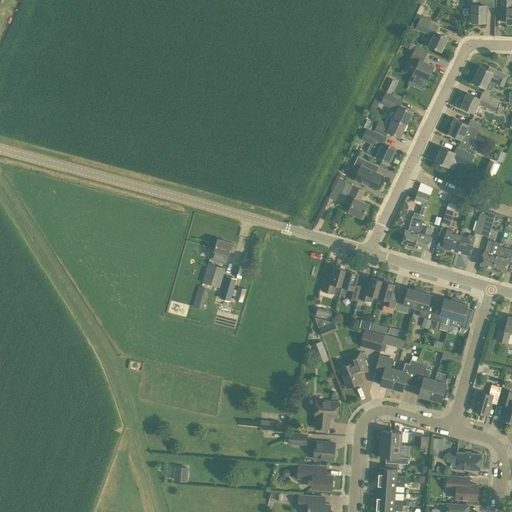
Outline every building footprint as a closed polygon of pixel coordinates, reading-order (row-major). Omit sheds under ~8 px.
[(472,21),(484,22),(485,10),(487,10),(488,6),(494,6),(494,0),(465,0),(465,6),(472,6),(472,21)] [(511,23),(511,9),(511,0),(500,0),(501,6),(501,9),(506,9),(506,23),(511,23)] [(441,51),(448,37),(437,32),(439,26),(430,21),(431,19),(422,14),(422,15),(417,13),(410,26),(415,28),(432,37),(429,45),(441,51)] [(418,62),(408,83),(410,84),(422,89),(433,66),(423,61),(428,51),(416,45),(413,50),(409,58),(418,62)] [(503,86),(508,75),(502,72),(489,66),(488,70),(480,66),(473,81),(491,90),(494,83),(489,80),(491,76),(498,79),(496,83),(503,86)] [(397,81),(388,76),(382,89),(391,93),(397,81)] [(391,116),(389,115),(406,124),(413,111),(401,105),(403,100),(386,92),(380,103),(395,110),(391,116)] [(461,106),(473,112),(478,104),(494,111),(500,100),(482,92),(479,98),(467,93),(461,106)] [(400,137),(406,124),(389,115),(386,122),(379,119),(374,130),(386,136),(388,131),(400,137)] [(454,138),(455,136),(462,139),(460,144),(468,147),(473,135),(476,136),(481,124),(470,119),(468,124),(455,118),(451,127),(450,127),(447,134),(454,138)] [(364,126),(370,129),(373,122),(367,119),(364,126)] [(389,161),(395,148),(384,142),(386,137),(376,132),(366,128),(361,139),(370,143),(380,148),(377,156),(389,161)] [(447,166),(446,169),(452,171),(456,163),(467,168),(475,153),(482,156),(483,154),(481,153),(473,149),(472,150),(468,147),(460,144),(458,147),(456,146),(454,152),(442,146),(441,148),(435,160),(447,166)] [(506,153),(501,150),(497,160),(503,162),(504,158),(506,153)] [(359,170),(355,179),(376,189),(382,175),(366,168),(369,162),(358,156),(353,167),(359,170)] [(493,178),(499,164),(490,160),(484,174),(493,178)] [(362,217),(368,204),(361,200),(365,191),(346,182),(338,178),(333,189),(341,192),(341,193),(354,199),(348,211),(362,217)] [(418,190),(430,194),(433,187),(421,182),(418,190)] [(414,249),(419,233),(422,220),(422,219),(427,203),(431,195),(430,194),(418,190),(417,190),(414,197),(414,198),(422,201),(418,213),(414,212),(413,216),(412,216),(408,230),(406,230),(403,239),(402,243),(407,244),(406,247),(414,249)] [(450,225),(454,211),(446,209),(442,223),(450,225)] [(488,237),(494,217),(495,213),(488,211),(487,215),(481,235),(488,237)] [(481,235),(487,215),(480,213),(474,232),(481,235)] [(426,227),(424,235),(419,233),(414,249),(423,252),(424,249),(429,250),(432,237),(430,237),(432,229),(426,227)] [(441,247),(456,251),(460,235),(452,233),(453,230),(447,229),(441,247)] [(468,237),(460,235),(456,251),(461,252),(470,255),(473,245),(472,244),(475,236),(468,235),(468,237)] [(212,259),(226,264),(232,243),(218,239),(212,259)] [(483,268),(491,271),(499,245),(500,243),(493,241),(492,246),(486,244),(484,252),(483,251),(480,264),(484,265),(483,268)] [(511,249),(499,246),(499,245),(491,271),(500,273),(501,271),(506,272),(509,261),(511,262),(511,249)] [(202,282),(220,288),(225,268),(208,263),(202,282)] [(341,286),(342,286),(346,271),(334,268),(332,277),(325,275),(321,291),(334,294),(337,285),(341,286)] [(357,274),(346,271),(342,286),(341,286),(339,293),(345,295),(344,297),(357,301),(358,297),(363,283),(362,283),(361,285),(355,284),(357,274)] [(220,298),(230,301),(235,285),(237,279),(226,275),(220,298)] [(371,301),(373,296),(378,297),(382,281),(371,278),(369,285),(363,283),(358,297),(371,301)] [(382,281),(378,297),(383,298),(381,304),(394,308),(398,293),(392,291),(394,285),(382,281)] [(192,306),(200,309),(207,288),(199,285),(192,306)] [(246,289),(238,286),(234,300),(242,302),(246,289)] [(407,312),(408,306),(415,308),(420,287),(415,286),(414,290),(407,288),(406,295),(399,293),(398,293),(394,308),(395,308),(394,309),(401,311),(407,312)] [(420,287),(415,308),(420,309),(418,316),(424,318),(421,327),(428,329),(431,319),(436,301),(429,299),(431,295),(425,293),(425,289),(420,287)] [(451,318),(457,298),(452,296),(451,300),(444,298),(443,303),(436,301),(431,319),(433,320),(432,326),(439,328),(440,322),(443,322),(445,316),(451,318)] [(457,298),(451,318),(462,321),(459,331),(466,333),(467,330),(472,315),(465,313),(467,305),(461,303),(462,299),(457,298)] [(317,307),(315,315),(330,319),(332,311),(317,307)] [(495,340),(507,343),(510,332),(511,332),(511,316),(508,316),(504,330),(499,328),(495,340)] [(315,317),(318,327),(333,322),(315,317)] [(361,320),(360,327),(368,329),(370,322),(361,320)] [(365,328),(361,343),(380,349),(384,334),(365,328)] [(392,344),(394,337),(386,335),(384,342),(392,344)] [(321,341),(312,345),(319,363),(329,360),(321,341)] [(361,381),(358,373),(357,368),(364,365),(358,351),(350,355),(353,362),(340,367),(347,386),(361,381)] [(444,352),(442,358),(453,361),(455,355),(444,352)] [(391,387),(396,368),(390,367),(392,358),(379,355),(376,367),(384,369),(380,384),(391,387)] [(405,362),(402,370),(396,368),(391,387),(402,390),(406,376),(414,378),(419,361),(410,359),(409,363),(405,362)] [(429,398),(434,379),(428,377),(431,369),(426,368),(428,364),(419,361),(414,378),(422,380),(418,395),(429,398)] [(443,373),(441,381),(434,379),(429,398),(440,401),(448,374),(443,373)] [(472,410),(487,414),(491,402),(497,404),(502,387),(491,384),(489,393),(478,390),(472,410)] [(511,391),(503,389),(499,403),(505,405),(501,417),(511,420),(511,391)] [(329,415),(337,415),(338,401),(316,400),(315,414),(316,414),(315,427),(328,428),(329,415)] [(260,419),(260,429),(276,430),(277,421),(260,419)] [(380,442),(381,442),(401,444),(402,431),(382,430),(381,436),(380,435),(379,436),(379,441),(380,442)] [(289,442),(305,443),(306,433),(290,432),(289,442)] [(428,436),(414,435),(413,445),(422,446),(427,446),(428,436)] [(313,457),(333,459),(333,457),(335,455),(336,451),(334,449),(335,442),(315,440),(313,457)] [(400,456),(401,444),(381,442),(381,443),(379,443),(378,444),(378,448),(379,449),(380,449),(380,455),(394,456),(393,462),(408,463),(408,457),(400,456)] [(455,467),(479,469),(480,453),(456,451),(455,467)] [(404,476),(396,476),(396,467),(397,468),(397,463),(385,462),(385,467),(378,466),(378,467),(379,467),(378,479),(404,481),(404,476)] [(332,480),(332,474),(326,474),(327,466),(305,464),(297,464),(296,476),(312,478),(312,486),(331,487),(331,486),(333,485),(333,481),(332,480)] [(186,466),(174,465),(173,479),(185,480),(186,466)] [(476,499),(478,484),(470,483),(471,476),(447,475),(446,489),(456,490),(455,497),(476,499)] [(404,481),(378,479),(377,490),(395,492),(395,486),(404,486),(404,481)] [(395,492),(377,490),(376,502),(403,504),(403,500),(394,499),(395,492)] [(329,511),(330,503),(324,502),(324,496),(299,494),(298,503),(308,504),(307,511),(329,511)] [(393,511),(393,510),(407,511),(407,506),(402,506),(403,504),(376,502),(375,511),(393,511)] [(470,511),(469,511),(469,504),(444,502),(443,511),(470,511)]
